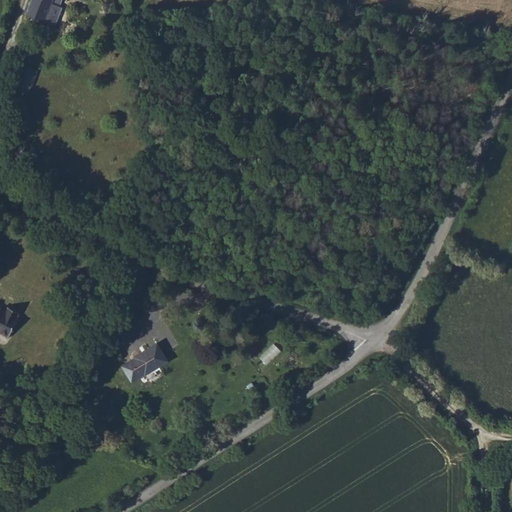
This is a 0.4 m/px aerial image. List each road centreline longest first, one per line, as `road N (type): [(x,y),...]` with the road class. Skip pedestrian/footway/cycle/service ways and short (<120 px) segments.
road 1 (unclassified): [(379,337),(223,291),(0,186)]
road 2 (unclassified): [(379,337),(119,511)]
road 3 (unclassified): [(511,86),(407,302),(379,337)]
road 4 (track): [(511,440),(484,438),(379,337)]
